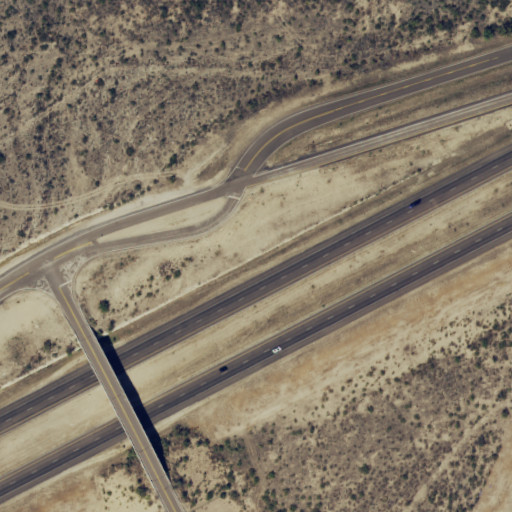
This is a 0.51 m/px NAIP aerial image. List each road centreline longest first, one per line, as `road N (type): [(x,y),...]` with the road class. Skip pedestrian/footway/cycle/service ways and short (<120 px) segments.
road 1 (motorway): [(511,156),(0,425)]
road 2 (motorway): [(0,493),(511,229)]
road 3 (residential): [(511,52),(293,124),(271,138),(241,182)]
road 4 (motorway): [(511,97),(241,182)]
road 5 (tertiary): [(75,248),(213,223),(241,182)]
road 6 (tertiary): [(241,182),(95,233),(75,248)]
road 7 (tertiary): [(163,492),(81,336)]
